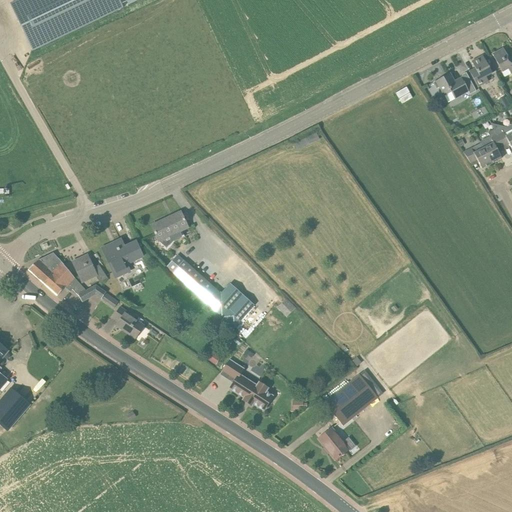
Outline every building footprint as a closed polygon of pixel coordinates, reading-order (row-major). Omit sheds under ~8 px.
[(119,0),(17,0),(9,4),(31,50),(123,7),(119,0)] [(508,69),(511,74),(511,73),(511,61),(509,55),(507,56),(503,49),(492,55),(502,73),(508,69)] [(471,75),(478,87),(488,82),(486,77),(492,74),(483,56),(471,62),(477,72),(471,75)] [(468,92),(469,95),(476,91),(466,73),(465,73),(467,77),(456,82),(454,82),(452,78),(450,74),(434,82),(437,89),(440,87),(444,96),(451,92),(455,99),(468,92)] [(505,97),(497,101),(502,110),(510,106),(505,97)] [(506,128),(490,124),(494,130),(503,147),(509,144),(511,149),(511,125),(511,124),(506,128)] [(479,142),(480,144),(491,164),(501,159),(497,150),(503,147),(494,130),(488,133),(490,137),(479,142)] [(318,132),(296,142),(298,148),(321,137),(318,132)] [(461,140),(456,142),(459,148),(464,145),(461,140)] [(491,164),(480,144),(463,153),(471,164),(477,160),(482,169),(491,164)] [(151,226),(159,242),(188,228),(181,212),(151,226)] [(102,249),(109,264),(116,278),(130,272),(126,265),(142,257),(135,242),(135,243),(124,248),(120,241),(103,249),(103,248),(102,249)] [(37,261),(29,269),(58,295),(65,287),(69,291),(72,289),(78,295),(86,291),(74,278),(64,265),(53,253),(37,261)] [(184,261),(183,261),(177,256),(167,267),(173,273),(222,317),(234,328),(254,305),(230,284),(221,294),(184,261)] [(96,276),(99,283),(107,278),(99,265),(93,268),(90,263),(89,264),(85,257),(73,262),(76,270),(78,269),(84,282),(96,276)] [(96,286),(92,288),(86,291),(78,295),(78,296),(81,302),(95,294),(114,308),(117,304),(118,302),(109,295),(102,290),(96,286)] [(295,308),(286,299),(277,308),(286,317),(295,308)] [(119,308),(113,318),(118,322),(116,326),(136,339),(144,327),(127,315),(128,313),(119,308)] [(205,359),(215,366),(220,359),(210,352),(205,359)] [(361,363),(357,357),(352,361),(357,367),(361,363)] [(253,404),(263,411),(272,396),(266,392),(268,389),(259,383),(257,386),(239,375),(243,369),(229,360),(220,374),(228,378),(234,382),(230,389),(244,398),(243,400),(252,406),(253,404)] [(343,426),(384,394),(365,370),(324,403),(343,426)] [(0,425),(8,432),(30,406),(11,389),(0,402),(0,425)] [(306,401),(292,401),(292,412),(306,412),(306,401)] [(348,450),(332,429),(318,440),(335,461),(348,450)]
